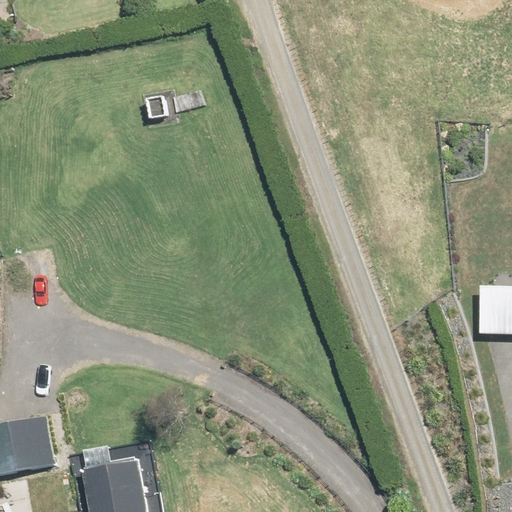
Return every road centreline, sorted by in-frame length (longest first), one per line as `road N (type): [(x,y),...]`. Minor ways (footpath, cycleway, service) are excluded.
road 1 (unclassified): [(255,0),(436,511)]
road 2 (unknown): [(352,511),(307,460),(199,384),(80,354)]
